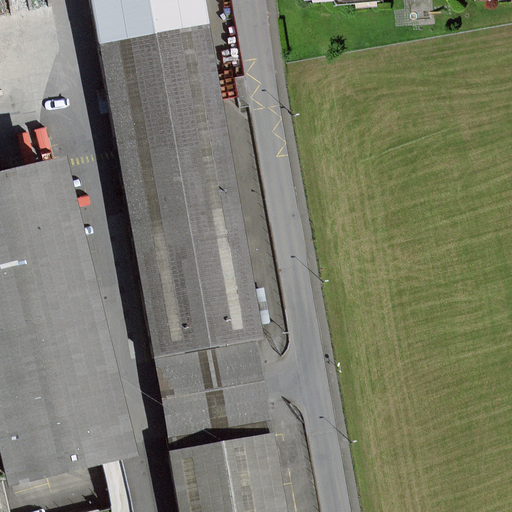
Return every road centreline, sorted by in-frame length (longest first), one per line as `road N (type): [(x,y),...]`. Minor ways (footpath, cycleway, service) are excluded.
road 1 (tertiary): [(336,511),(248,0)]
road 2 (unknown): [(311,369),(183,387),(143,385),(132,375),(74,120)]
